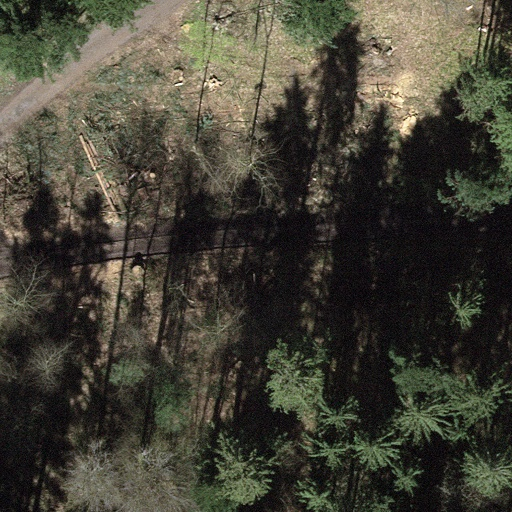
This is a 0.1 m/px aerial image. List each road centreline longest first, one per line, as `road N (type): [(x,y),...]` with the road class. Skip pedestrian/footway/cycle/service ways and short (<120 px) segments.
road 1 (track): [(0,267),(511,204)]
road 2 (track): [(173,0),(0,113)]
